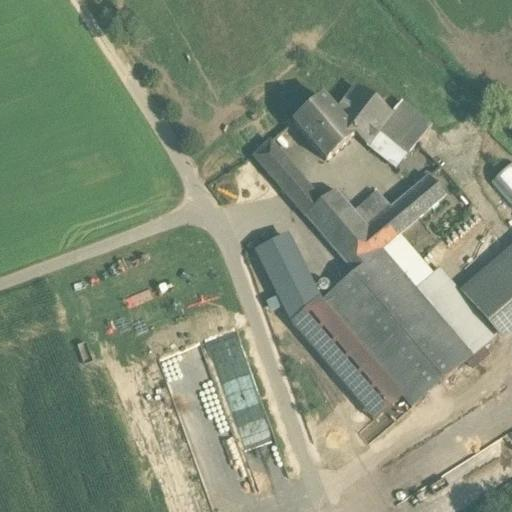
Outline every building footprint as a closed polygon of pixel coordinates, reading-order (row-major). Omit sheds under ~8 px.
[(389,120),(355,93),(335,118),(354,140),(366,149),(379,134),(390,121),(389,120)] [(322,102),(292,128),(324,166),(354,140),(335,118),(322,102)] [(400,107),(389,120),(390,121),(379,134),(408,158),(431,132),(400,107)] [(320,207),(270,148),(254,162),(304,221),(320,207)] [(511,170),(492,190),(511,211),(511,170)] [(366,231),(362,235),(336,257),(354,277),(398,240),(445,201),(429,182),(390,213),(366,231)] [(352,216),(333,196),(320,207),(304,221),(336,257),(362,235),(366,231),(352,216)] [(376,196),(352,216),(366,231),(390,213),(376,196)] [(256,255),(291,329),(319,307),(287,239),(256,255)] [(437,273),(430,279),(398,240),(381,254),(471,361),(495,341),(458,297),(437,273)] [(511,250),(458,297),(501,347),(511,336),(511,250)] [(471,361),(381,254),(354,277),(319,307),(410,412),(471,361)] [(399,401),(319,307),(291,329),(372,425),(399,401)] [(511,410),(505,397),(379,464),(397,498),(511,436),(511,410)]
